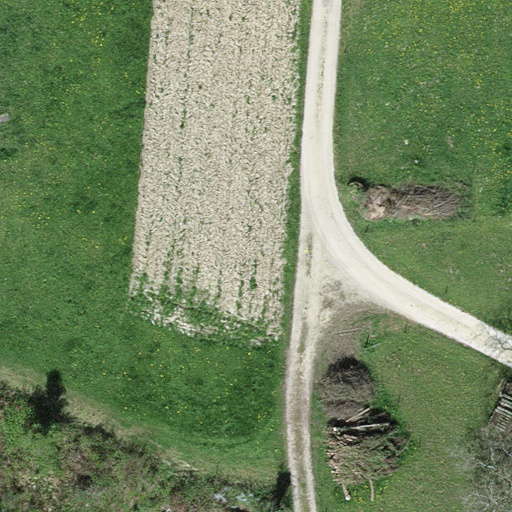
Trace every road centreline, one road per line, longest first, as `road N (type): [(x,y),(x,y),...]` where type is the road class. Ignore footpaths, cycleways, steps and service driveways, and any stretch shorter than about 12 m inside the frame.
road 1 (track): [(351,244),(302,511)]
road 2 (track): [(358,0),(351,244)]
road 3 (track): [(511,336),(351,244)]
